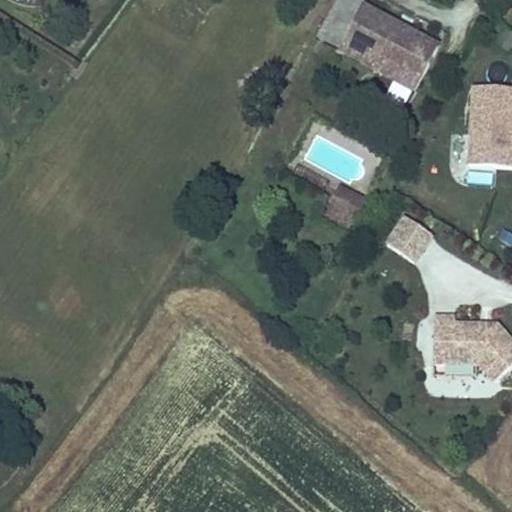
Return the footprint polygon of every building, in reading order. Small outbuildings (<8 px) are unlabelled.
[(413,92),(439,45),(410,29),(407,35),(394,27),(396,22),(362,3),(336,51),(387,78),(411,91),(413,92)] [(407,35),(410,29),(396,22),(394,27),(407,35)] [(411,91),(387,78),(375,100),(399,113),(411,91)] [(511,89),(470,87),(466,163),(511,165),(511,89)] [(325,216),(353,228),(366,197),(338,185),(325,216)] [(432,235),(403,216),(384,245),(413,264),(432,235)] [(454,318),(433,318),(432,364),(476,365),(478,365),(493,383),(511,366),(511,343),(497,327),(494,330),(479,329),(479,325),(454,325),(454,318)] [(476,365),(432,364),(432,376),(476,377),(476,365)]
